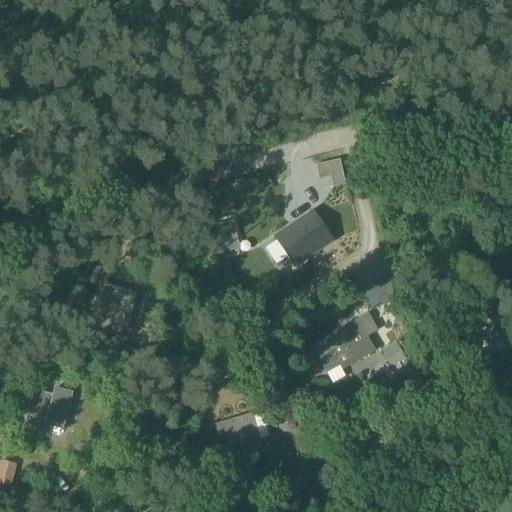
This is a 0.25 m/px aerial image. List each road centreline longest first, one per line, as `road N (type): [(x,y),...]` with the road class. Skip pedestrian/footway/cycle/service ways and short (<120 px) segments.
road 1 (track): [(511,152),(388,117),(346,138),(0,224)]
road 2 (track): [(346,138),(371,253),(296,295),(169,414),(138,457)]
road 3 (track): [(152,343),(238,356),(357,390),(511,394)]
